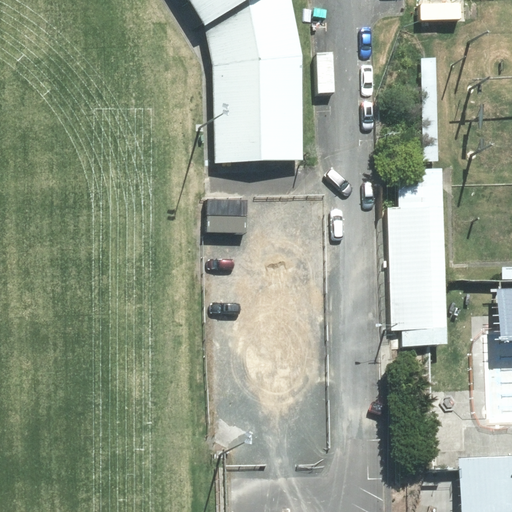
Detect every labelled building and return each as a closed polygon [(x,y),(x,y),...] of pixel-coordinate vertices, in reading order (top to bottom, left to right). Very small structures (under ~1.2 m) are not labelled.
[(179,0),(199,33),(208,71),(209,167),(297,166),(296,63),(282,0),(179,0)] [(414,0),(416,25),(468,24),(467,0),(414,0)] [(433,59),(417,60),(422,165),(437,164),(433,59)] [(333,104),(316,104),(317,147),(335,146),(333,104)] [(394,174),(395,211),(384,212),(387,336),(398,336),(399,351),(424,350),(441,350),(439,284),(436,173),(394,174)] [(319,222),(219,223),(221,410),(321,409),(319,222)] [(511,292),(492,293),(493,346),(511,345),(511,292)] [(511,511),(511,463),(459,465),(459,472),(460,511),(511,511)]
